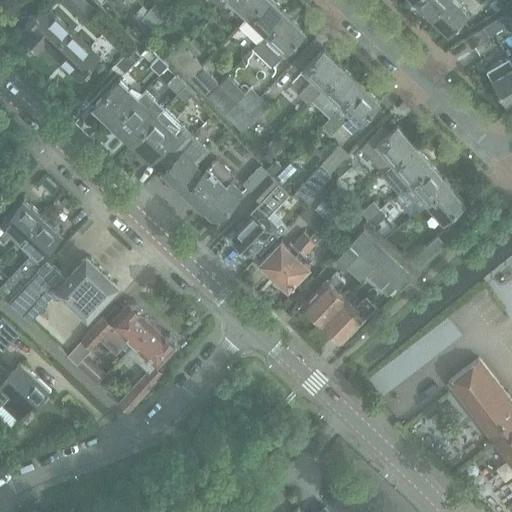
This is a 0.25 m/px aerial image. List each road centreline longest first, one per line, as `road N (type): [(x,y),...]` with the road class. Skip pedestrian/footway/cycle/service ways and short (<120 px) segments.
road 1 (tertiary): [(251,322),(0,85)]
road 2 (residential): [(0,495),(161,418),(251,322)]
road 3 (tertiary): [(446,511),(251,322)]
road 4 (residential): [(333,0),(495,156)]
